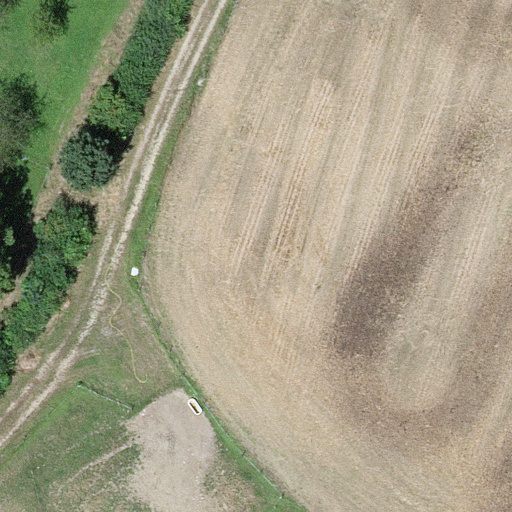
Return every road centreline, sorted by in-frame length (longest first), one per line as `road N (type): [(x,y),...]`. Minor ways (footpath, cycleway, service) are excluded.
road 1 (track): [(0,429),(92,310),(130,191),(216,0)]
road 2 (track): [(92,310),(222,474),(271,511)]
